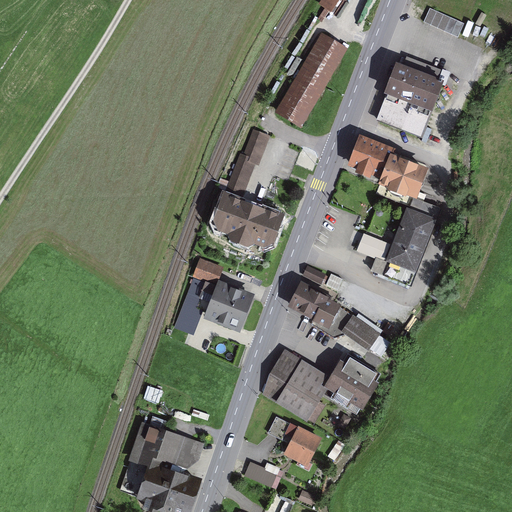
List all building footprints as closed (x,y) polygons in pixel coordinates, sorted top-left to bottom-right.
[(322,0),(319,5),(330,13),(338,0),(322,0)] [(346,0),(336,15),(356,29),(375,0),(346,0)] [(511,0),(479,0),(472,17),(499,29),(511,0)] [(463,25),(430,10),(424,23),(457,38),(463,25)] [(301,130),(348,51),(321,35),(275,115),(301,130)] [(445,78),(396,60),(384,91),(388,93),(386,97),(385,97),(377,119),(422,137),(445,78)] [(260,164),(270,136),(255,130),(246,153),(243,152),(225,197),(240,202),(255,162),(260,164)] [(394,151),(360,138),(350,164),(383,177),(380,183),(415,196),(425,170),(391,157),(394,151)] [(269,247),(280,216),(240,202),(225,197),(223,197),(213,228),(269,247)] [(411,285),(434,221),(408,212),(385,276),(411,285)] [(383,246),(359,236),(352,252),(376,263),(383,246)] [(210,282),(215,268),(197,261),(191,275),(200,279),(210,282)] [(324,275),(307,267),(303,276),(320,284),(324,275)] [(327,284),(334,287),(338,277),(331,274),(327,284)] [(200,279),(191,275),(181,303),(182,304),(173,328),(186,333),(194,311),(188,309),(200,279)] [(240,329),(252,297),(218,284),(206,316),(240,329)] [(340,306),(302,285),(290,307),(328,327),(340,306)] [(379,335),(354,317),(343,333),(368,350),(379,335)] [(319,387),(325,376),(286,352),(265,396),(305,421),(324,390),(319,387)] [(379,375),(351,359),(329,397),(357,413),(379,375)] [(148,387),(145,400),(160,402),(162,390),(148,387)] [(277,440),(285,424),(272,417),(264,434),(277,440)] [(180,476),(191,443),(144,427),(122,490),(154,501),(152,507),(165,511),(178,511),(179,511),(185,511),(196,482),(180,476)] [(307,465),(320,441),(299,430),(286,454),(307,465)] [(267,487),(275,468),(263,463),(261,469),(247,464),(242,477),(267,487)] [(307,505),(311,496),(299,492),(295,500),(307,505)]
